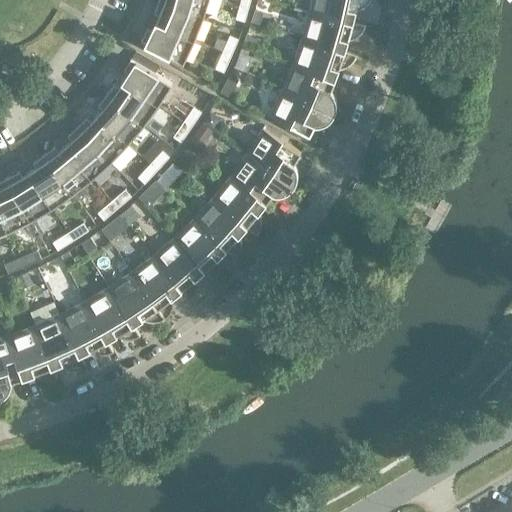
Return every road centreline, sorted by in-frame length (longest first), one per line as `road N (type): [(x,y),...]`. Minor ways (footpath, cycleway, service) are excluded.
road 1 (residential): [(406,0),(360,140),(295,246),(164,361),(98,399),(0,435)]
road 2 (unclassified): [(511,428),(371,511)]
road 3 (residential): [(0,122),(59,76),(102,0)]
